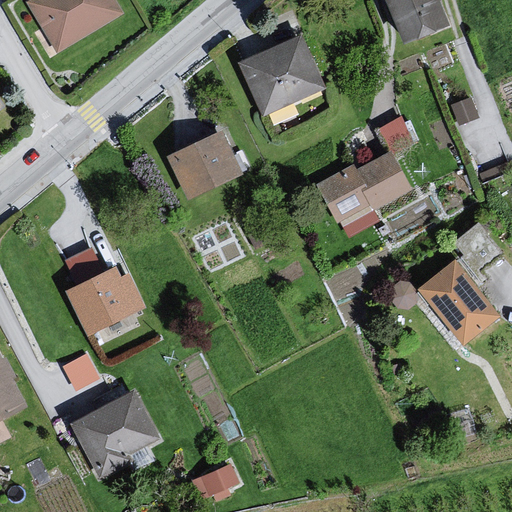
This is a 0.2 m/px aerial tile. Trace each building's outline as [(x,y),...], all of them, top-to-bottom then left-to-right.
[(43,0),(27,10),(57,56),(124,18),(113,0),(43,0)] [(442,0),(393,0),(388,1),(407,48),(451,29),(442,0)] [(306,42),(239,66),(267,124),(326,96),(306,42)] [(404,114),(382,121),(387,136),(408,129),(404,114)] [(225,136),(171,160),(192,206),(244,181),(225,136)] [(393,156),(318,184),(340,232),(413,194),(393,156)] [(452,233),(467,264),(499,248),(485,217),(452,233)] [(460,265),(422,294),(464,351),(503,320),(460,265)] [(126,270),(70,295),(91,346),(145,321),(126,270)] [(90,349),(64,361),(76,386),(102,374),(90,349)] [(0,357),(0,427),(28,414),(0,357)] [(139,390),(70,427),(98,485),(162,444),(139,390)] [(200,471),(209,495),(243,483),(234,458),(200,471)]
